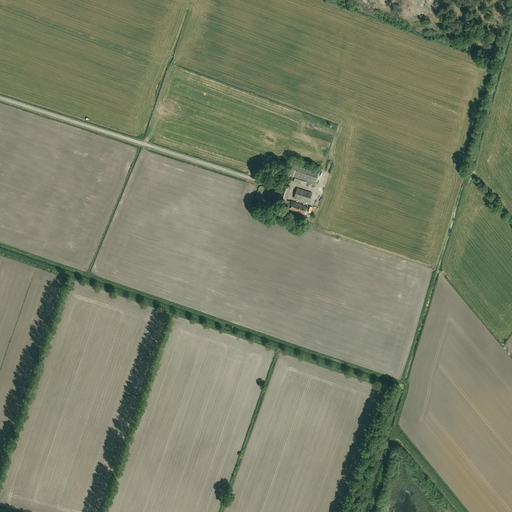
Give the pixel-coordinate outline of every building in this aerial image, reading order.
[(285,174),(315,184),(319,170),(289,161),(285,174)] [(284,204),(287,205),(288,200),(286,199),(290,186),(282,184),(277,199),(285,201),(284,204)] [(296,188),(293,198),(309,203),(312,193),(296,188)] [(291,201),(288,200),(287,205),(286,209),(304,215),(307,206),(291,201)] [(304,216),(297,214),(295,219),(302,222),(304,216)]
